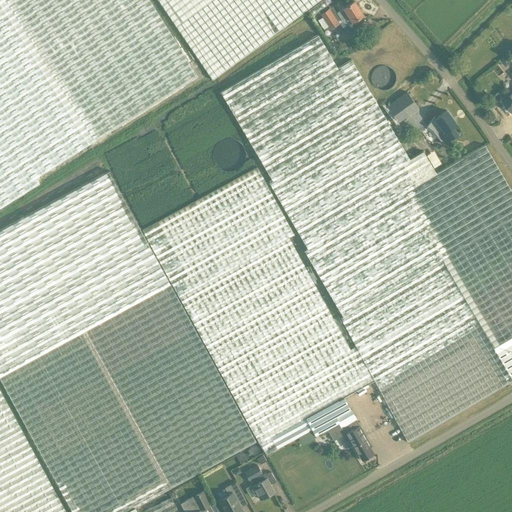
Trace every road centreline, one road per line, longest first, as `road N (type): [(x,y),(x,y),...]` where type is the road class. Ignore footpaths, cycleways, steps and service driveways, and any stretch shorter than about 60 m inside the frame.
road 1 (unclassified): [(312,511),(511,398)]
road 2 (unclassified): [(511,164),(378,0)]
